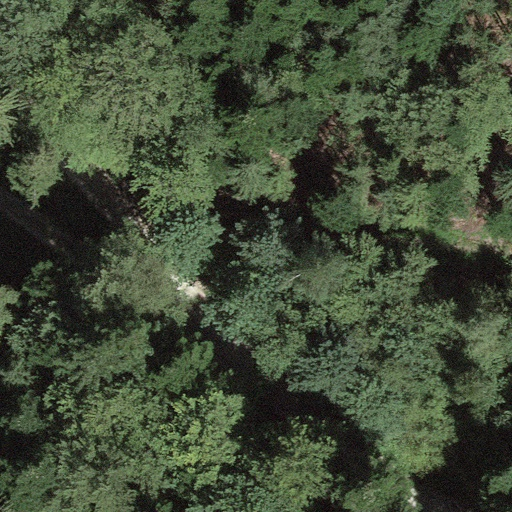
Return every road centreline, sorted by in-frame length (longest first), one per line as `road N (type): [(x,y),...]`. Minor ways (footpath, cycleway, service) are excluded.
road 1 (track): [(0,79),(119,202),(205,322),(442,511)]
road 2 (track): [(205,322),(0,197)]
